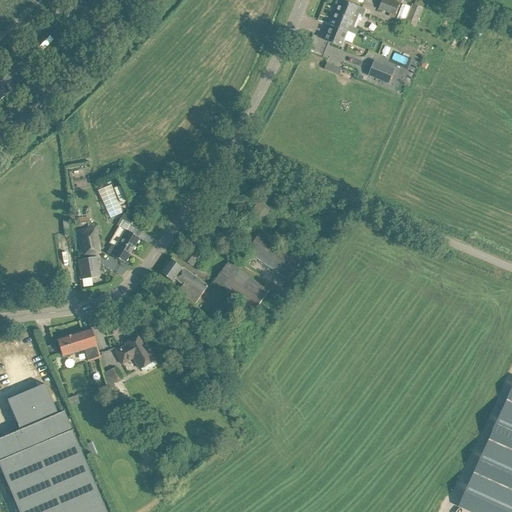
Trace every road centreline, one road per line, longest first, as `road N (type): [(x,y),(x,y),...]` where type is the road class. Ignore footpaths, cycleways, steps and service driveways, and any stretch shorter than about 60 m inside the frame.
road 1 (unclassified): [(0,319),(124,292),(230,146)]
road 2 (unclassified): [(511,267),(230,146)]
road 3 (primary): [(0,125),(131,0)]
road 4 (unclassified): [(230,146),(262,96),(300,0)]
road 5 (primary): [(89,0),(0,87)]
